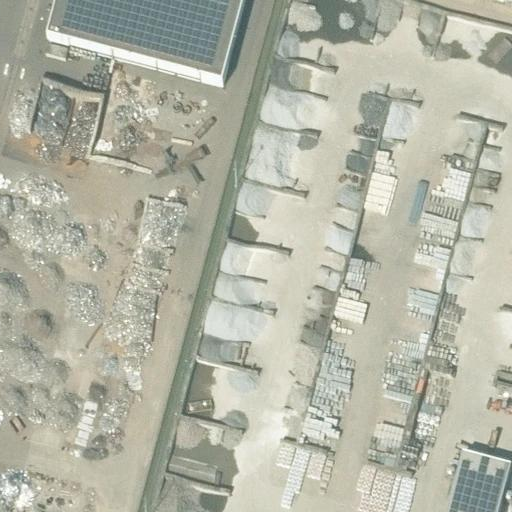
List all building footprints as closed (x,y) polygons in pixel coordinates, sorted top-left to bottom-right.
[(223,89),(246,0),(58,0),(47,42),(223,89)] [(139,85),(162,90),(165,75),(142,71),(139,85)] [(275,87),(244,210),(305,225),(337,102),(275,87)] [(364,260),(387,266),(393,242),(370,236),(364,260)] [(430,260),(427,269),(450,277),(453,267),(430,260)] [(210,352),(198,405),(255,418),(268,366),(210,352)] [(448,511),(500,511),(511,472),(463,459),(448,511)]
